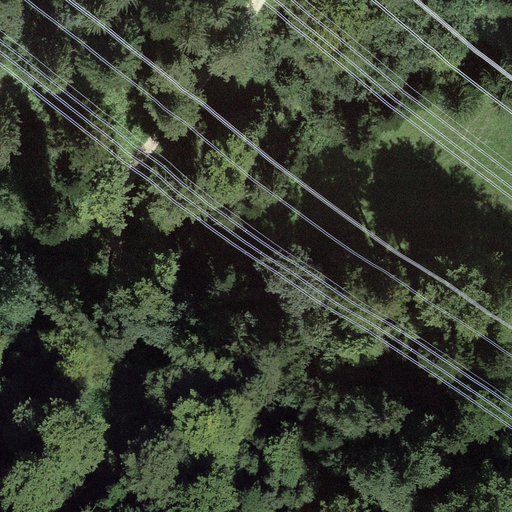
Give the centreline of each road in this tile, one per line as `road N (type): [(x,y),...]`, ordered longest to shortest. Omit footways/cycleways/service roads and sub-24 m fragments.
road 1 (track): [(511,305),(406,289),(202,291),(147,280),(119,247),(117,227),(124,180),(143,156)]
road 2 (track): [(260,0),(143,156)]
